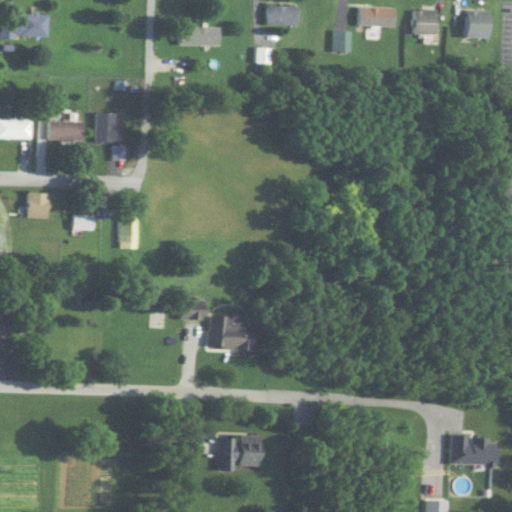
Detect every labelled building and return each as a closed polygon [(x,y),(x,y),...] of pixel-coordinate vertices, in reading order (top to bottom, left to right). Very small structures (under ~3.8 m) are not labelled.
[(294,9),(293,30),(262,28),(263,8),(294,9)] [(389,10),(388,31),(354,31),(354,9),(389,10)] [(430,12),(430,38),(409,38),(408,13),(430,12)] [(0,37),(44,38),(44,14),(0,13),(0,37)] [(484,15),(484,41),(461,41),(461,15),(484,15)] [(180,31),(179,50),(214,51),(214,32),(180,31)] [(348,32),(347,56),(330,55),(331,32),(348,32)] [(41,99),(58,99),(58,84),(41,85),(41,99)] [(91,142),(119,142),(119,125),(111,125),(111,114),(91,114),(91,142)] [(0,137),(27,137),(27,119),(0,118),(0,137)] [(79,141),(79,121),(44,121),(44,141),(79,141)] [(45,216),(45,193),(23,193),(23,216),(45,216)] [(115,247),(133,247),(133,213),(115,213),(115,247)] [(90,214),(69,214),(69,230),(90,230),(90,214)] [(8,314),(0,314),(0,336),(8,336),(8,314)] [(249,326),(239,326),(239,314),(205,314),(205,348),(249,349),(249,326)] [(259,436),(215,435),(215,471),(231,471),(231,465),(259,465),(259,436)]
